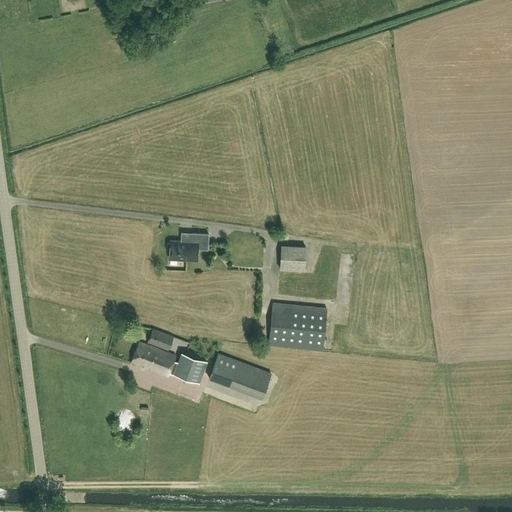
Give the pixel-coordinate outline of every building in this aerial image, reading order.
[(165,5),(159,2),(156,7),(162,10),(165,5)] [(156,33),(149,37),(151,41),(158,38),(156,33)] [(208,246),(208,234),(181,232),(181,241),(170,241),(170,243),(168,243),(167,244),(167,250),(168,251),(170,251),(169,259),(197,260),(198,245),(208,246)] [(230,261),(257,264),(258,247),(238,245),(238,242),(231,242),(230,261)] [(280,266),(280,270),(305,271),(306,245),(281,244),(281,247),(280,266)] [(294,273),(277,273),(277,281),(295,281),(295,300),(310,299),(309,273),(294,273)] [(256,299),(217,298),(217,308),(256,309),(256,299)] [(326,308),(273,303),(269,345),(322,350),(326,308)] [(169,349),(173,335),(153,328),(148,341),(169,349)] [(207,362),(181,352),(177,361),(175,360),(176,355),(168,352),(139,341),(131,362),(144,366),(168,376),(170,372),(200,383),(208,362),(207,362)] [(238,354),(251,353),(251,344),(238,344),(238,354)] [(262,398),(272,372),(218,352),(208,378),(262,398)] [(170,467),(179,394),(152,391),(143,464),(170,467)] [(182,477),(194,479),(195,471),(182,470),(182,477)]
